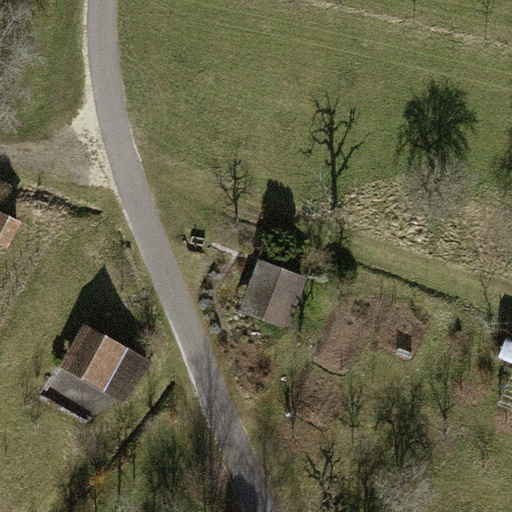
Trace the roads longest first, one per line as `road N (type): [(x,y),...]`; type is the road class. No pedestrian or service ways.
road 1 (track): [(104,0),(124,161),(265,511)]
road 2 (track): [(511,300),(124,161),(0,152)]
